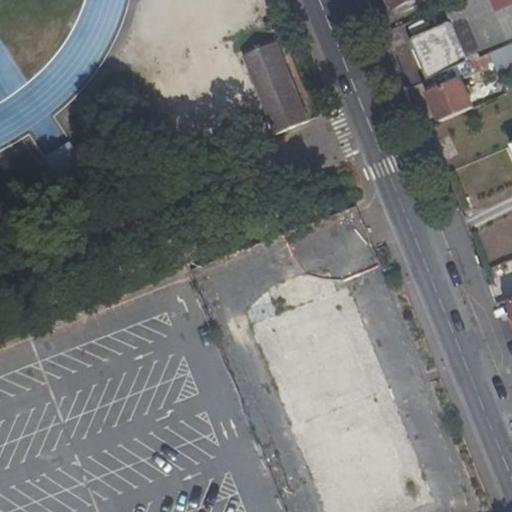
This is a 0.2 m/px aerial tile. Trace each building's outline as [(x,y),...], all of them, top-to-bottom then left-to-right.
[(386,0),(391,10),(414,0),(386,0)] [(453,22),(411,40),(428,80),(469,63),(467,56),(506,38),(495,14),(456,30),(453,22)] [(242,58),(274,137),(309,123),(277,44),(242,58)] [(511,53),(511,49),(509,47),(500,50),(505,57),(511,53)] [(493,62),(490,55),(469,63),(428,80),(424,83),(441,123),(475,108),(471,98),(474,96),(472,87),(468,88),(463,80),(490,69),(488,65),(493,62)] [(241,302),(310,511),(438,511),(356,264),(241,302)]
